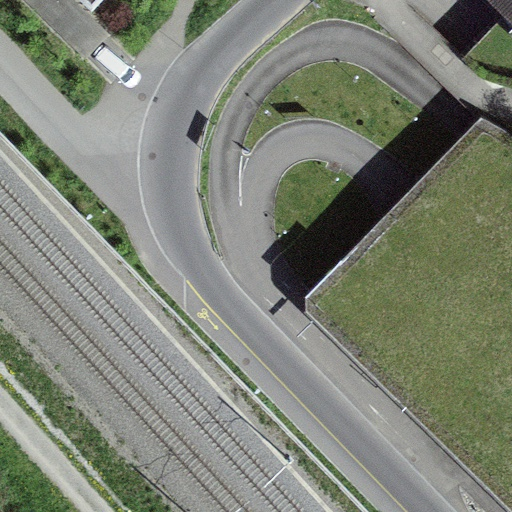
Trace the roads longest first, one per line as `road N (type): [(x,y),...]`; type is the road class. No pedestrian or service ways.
road 1 (tertiary): [(423,511),(220,299),(177,224),(170,159),(184,102),(199,76),(278,0)]
road 2 (track): [(0,404),(97,511)]
